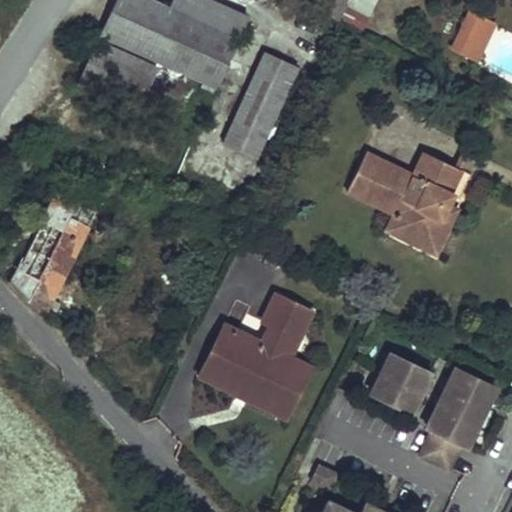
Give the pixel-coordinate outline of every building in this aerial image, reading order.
[(170,7),(154,0),(120,0),(106,35),(218,86),(240,39),(170,7)] [(250,14),(217,0),(173,0),(170,7),(240,39),(250,14)] [(317,0),(315,6),(332,14),(339,0),(317,0)] [(375,0),(350,0),(370,11),(375,0)] [(369,17),(347,7),(338,23),(361,34),(369,17)] [(482,28),(466,20),(451,52),(466,61),(482,28)] [(144,108),(163,66),(106,40),(87,83),(144,108)] [(301,68),(267,52),(225,140),(260,157),(301,68)] [(462,171),(426,151),(413,176),(395,212),(390,225),(429,244),(437,228),(447,233),(459,210),(450,206),(455,197),(451,194),(462,171)] [(41,184),(49,169),(16,152),(8,168),(41,184)] [(395,166),(366,152),(347,189),(376,204),(395,166)] [(413,176),(395,166),(376,204),(395,212),(413,176)] [(52,189),(9,281),(26,300),(44,311),(93,211),(52,189)] [(437,255),(447,233),(437,228),(429,244),(390,225),(387,230),(437,255)] [(307,309),(270,291),(256,320),(294,338),(307,309)] [(294,338),(256,320),(246,341),(304,369),(306,364),(286,354),(294,338)] [(283,412),(304,369),(246,341),(249,335),(219,321),(198,365),(245,388),(243,392),(283,412)] [(386,354),(368,395),(405,412),(409,402),(413,404),(418,393),(414,391),(418,383),(422,384),(427,373),(386,354)] [(245,388),(198,365),(194,374),(241,397),(281,417),(283,412),(243,392),(245,388)] [(492,387),(451,368),(446,379),(450,381),(446,389),(443,387),(437,398),(441,400),(437,408),(433,407),(428,418),(432,419),(427,430),(430,431),(418,455),(446,469),(458,444),(464,447),(492,387)] [(409,402),(405,412),(408,413),(413,404),(409,402)] [(423,428),(427,430),(432,419),(428,418),(423,428)] [(316,467),(309,481),(327,490),(334,476),(316,467)] [(346,511),(326,502),(321,511),(346,511)]
